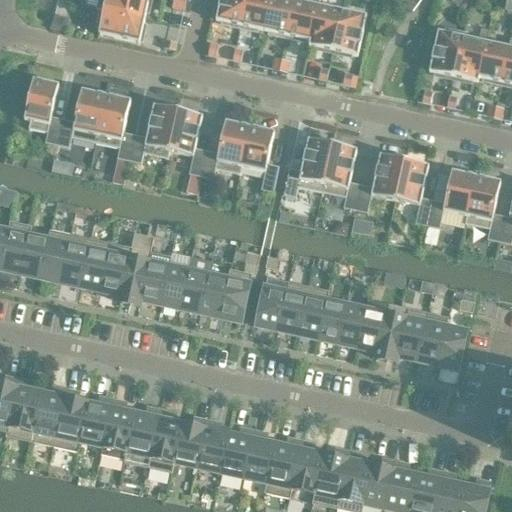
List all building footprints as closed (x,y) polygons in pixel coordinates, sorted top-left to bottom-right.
[(151,9),(153,0),(98,0),(96,10),(145,21),(147,8),(151,9)] [(220,0),(216,22),(229,25),(229,29),(239,31),(246,0),(220,0)] [(246,0),(239,31),(250,34),(251,30),(264,33),(270,0),(246,0)] [(270,0),(264,33),(276,36),(275,39),(286,41),(295,2),(296,2),(296,0),(270,0)] [(295,2),(286,41),(297,44),(298,40),(310,43),(311,43),(319,7),(320,0),(296,0),(296,2),(295,2)] [(184,13),(186,5),(174,3),(172,10),(184,13)] [(310,43),(309,48),(332,53),(333,53),(342,12),(319,7),(311,43),(310,43)] [(142,33),(145,21),(96,10),(96,11),(99,11),(99,12),(95,29),(100,30),(99,36),(140,45),(140,44),(143,45),(146,34),(142,33)] [(342,12),(333,53),(358,58),(366,17),(342,12)] [(438,33),(429,74),(453,79),(462,38),(463,38),(464,33),(445,29),(444,34),(438,33)] [(462,38),(453,79),(478,84),(479,80),(478,80),(486,43),(463,38),(462,38)] [(509,48),(501,88),(511,91),(511,89),(511,40),(510,41),(509,48)] [(177,45),(165,42),(163,50),(175,53),(177,45)] [(486,43),(478,80),(479,80),(490,82),(490,86),(501,88),(509,48),(486,43)] [(216,60),(219,48),(211,46),(208,58),(216,60)] [(243,53),(235,52),(233,64),(241,65),(243,53)] [(272,72),(279,74),(282,62),(275,60),(272,72)] [(282,62),(279,74),(287,75),(290,63),(282,62)] [(329,72),(321,70),(319,82),(326,84),(329,72)] [(343,88),(351,89),(353,77),(345,76),(343,88)] [(45,145),(57,148),(63,122),(52,119),(59,87),(45,84),(46,80),(35,78),(34,81),(33,81),(24,122),(30,123),(29,131),(48,135),(45,145)] [(72,140),(96,145),(107,93),(96,91),(95,94),(82,92),(75,124),(63,122),(57,148),(69,151),(72,140)] [(128,164),(129,164),(135,138),(124,135),(131,102),(117,99),(118,96),(107,93),(96,145),(120,151),(117,161),(128,164)] [(430,107),(433,95),(425,93),(422,105),(430,107)] [(455,112),(457,100),(449,98),(447,110),(455,112)] [(143,157),(167,162),(179,109),(168,107),(167,110),(154,107),(147,140),(135,138),(130,164),(141,166),(143,157)] [(486,119),(494,121),(496,109),(489,107),(486,119)] [(190,177),(201,180),(207,154),(196,151),(203,118),(189,115),(190,112),(179,109),(167,162),(168,162),(170,153),(194,159),(190,177)] [(496,109),(494,121),(501,122),(504,110),(496,109)] [(215,172),(240,178),(251,125),(240,122),(239,126),(226,123),(219,156),(207,154),(201,180),(213,182),(215,172)] [(251,125),(240,178),(242,169),(265,174),(261,193),(273,195),(279,169),(267,167),(274,134),(261,131),(262,127),(251,125)] [(298,190),(322,195),(333,143),(322,140),(322,144),(308,141),(301,174),(289,171),(283,197),(296,200),(298,190)] [(344,211),(356,213),(361,187),(350,185),(357,152),(344,149),(344,145),(333,143),(322,195),(346,200),(344,211)] [(361,187),(356,213),(368,216),(372,198),(396,203),(405,159),(394,156),(393,160),(380,157),(373,190),(361,187)] [(405,159),(396,203),(420,208),(416,226),(428,229),(433,203),(422,201),(429,167),(415,165),(416,161),(405,159)] [(117,161),(112,184),(123,186),(128,164),(117,161)] [(433,203),(428,229),(440,232),(443,214),(467,219),(477,174),(466,172),(465,175),(452,173),(445,206),(433,203)] [(467,219),(465,226),(490,232),(487,242),(499,245),(505,219),(493,216),(501,183),(487,180),(488,177),(477,174),(467,219)] [(511,220),(505,219),(499,245),(511,247),(511,244),(511,220)] [(0,272),(0,273),(0,272),(0,276),(10,279),(10,275),(19,277),(28,238),(29,238),(32,229),(10,224),(8,234),(8,233),(0,269),(0,272)] [(48,242),(39,282),(60,286),(70,237),(50,233),(48,242)] [(118,299),(116,307),(140,311),(141,304),(140,304),(148,265),(154,240),(135,236),(132,250),(131,250),(120,299),(118,299)] [(70,237),(60,286),(80,290),(90,241),(70,237)] [(28,238),(19,277),(39,282),(48,242),(29,238),(28,238)] [(90,241),(80,290),(100,295),(110,246),(90,241)] [(110,246),(100,295),(118,299),(120,299),(131,250),(110,246)] [(245,265),(258,268),(260,258),(247,255),(245,265)] [(278,273),(281,263),(268,260),(266,270),(278,273)] [(148,265),(140,304),(141,304),(160,308),(168,269),(148,265)] [(168,269),(160,308),(180,312),(188,273),(168,269)] [(228,282),(220,321),(241,326),(251,277),(230,272),(228,282)] [(188,273),(180,312),(200,317),(208,278),(188,273)] [(208,278),(200,317),(220,321),(228,282),(208,278)] [(265,290),(257,329),(267,331),(278,334),(287,291),(288,284),(267,280),(265,290)] [(287,291),(278,334),(297,338),(308,289),(288,284),(287,291)] [(308,289),(297,338),(317,342),(326,303),(327,303),(329,293),(308,289)] [(459,313),(472,315),(475,305),(462,302),(459,313)] [(326,303),(317,342),(337,347),(346,307),(327,303),(326,303)] [(346,307),(337,347),(357,351),(366,312),(346,307)] [(376,355),(374,363),(397,367),(399,360),(397,360),(397,359),(408,311),(402,309),(389,307),(386,316),(381,341),(377,355),(376,355)] [(397,359),(397,360),(399,360),(417,364),(426,325),(427,325),(429,315),(408,311),(397,359)] [(366,312),(357,351),(376,355),(377,355),(381,341),(386,316),(366,312)] [(426,325),(417,364),(437,369),(446,329),(427,325),(426,325)] [(446,329),(437,369),(458,373),(458,372),(467,334),(446,329)] [(0,386),(0,427),(8,429),(9,429),(19,382),(11,381),(10,388),(0,386)] [(8,429),(6,439),(30,444),(31,439),(41,395),(25,392),(27,384),(19,382),(9,429),(8,429)] [(31,439),(30,444),(54,449),(66,392),(58,391),(57,399),(41,395),(31,439)] [(66,392),(54,449),(78,455),(80,445),(79,445),(88,406),(72,402),(74,394),(66,392)] [(88,406),(79,445),(80,445),(103,450),(113,403),(105,401),(104,409),(88,406)] [(113,403),(103,450),(126,455),(135,416),(119,412),(121,404),(113,403)] [(126,455),(124,465),(149,470),(151,460),(150,460),(161,413),(153,412),(151,419),(135,416),(126,455)] [(161,413),(150,460),(151,460),(174,465),(182,426),(166,423),(168,415),(161,413)] [(182,426),(174,465),(197,471),(207,424),(200,422),(198,430),(182,426)] [(207,424),(197,471),(221,476),(229,437),(213,433),(215,425),(207,424)] [(229,437),(221,476),(244,481),(254,434),(247,432),(245,440),(229,437)] [(254,434),(244,481),(267,486),(268,486),(276,447),(260,444),(262,436),(254,434)] [(267,486),(265,496),(289,501),(291,491),(301,444),(294,442),(292,450),(276,447),(268,486),(267,486)] [(301,444),(291,491),(314,496),(315,497),(323,457),(307,454),(309,446),(301,444)] [(314,496),(312,506),(337,511),(349,455),(341,453),(339,461),(323,457),(315,497),(314,496)] [(349,455),(337,511),(339,511),(361,511),(362,507),(371,468),(355,464),(357,456),(349,455)] [(371,468),(362,507),(385,511),(396,465),(388,463),(386,471),(371,468)] [(385,511),(384,511),(409,511),(417,478),(402,475),(403,467),(396,465),(385,511)] [(417,478),(409,511),(434,511),(443,475),(435,473),(433,481),(417,478)] [(459,511),(464,488),(449,485),(450,477),(443,475),(434,511),(459,511)] [(464,488),(459,511),(485,511),(489,494),(489,493),(490,486),(482,484),(480,492),(464,488)]
